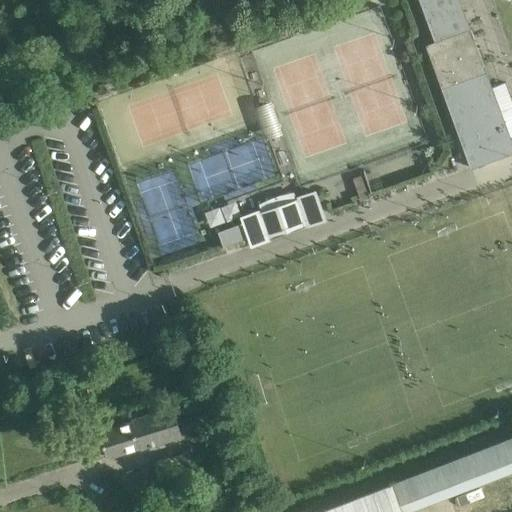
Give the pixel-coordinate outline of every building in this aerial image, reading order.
[(511,142),(459,0),(419,0),(435,42),(426,45),(471,168),(511,152),(511,142)] [(282,132),(278,119),(271,122),(265,102),(256,105),(265,136),(282,132)] [(361,175),(352,178),(360,201),(369,197),(361,175)] [(270,198),(258,204),(260,211),(244,217),(244,215),(243,216),(253,245),(271,238),(327,219),(316,189),(296,196),(294,191),(281,194),(270,198)] [(203,401),(191,405),(197,425),(210,420),(203,401)] [(132,419),(133,421),(99,432),(107,458),(141,447),(142,450),(183,438),(173,406),(132,419)] [(511,435),(392,482),(403,511),(406,511),(511,471),(511,435)] [(187,451),(154,462),(162,487),(194,477),(194,478),(235,465),(228,443),(188,455),(187,451)] [(403,511),(392,482),(314,511),(403,511)]
